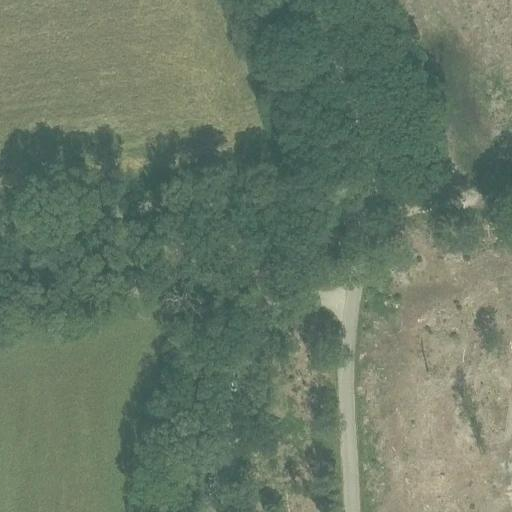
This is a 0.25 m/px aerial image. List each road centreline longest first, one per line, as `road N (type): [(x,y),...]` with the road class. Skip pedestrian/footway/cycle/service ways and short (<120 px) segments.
road 1 (unclassified): [(0,230),(226,199),(367,200),(346,390),(352,511)]
road 2 (unknown): [(352,307),(291,300),(273,311),(220,511)]
road 3 (track): [(373,159),(330,0)]
